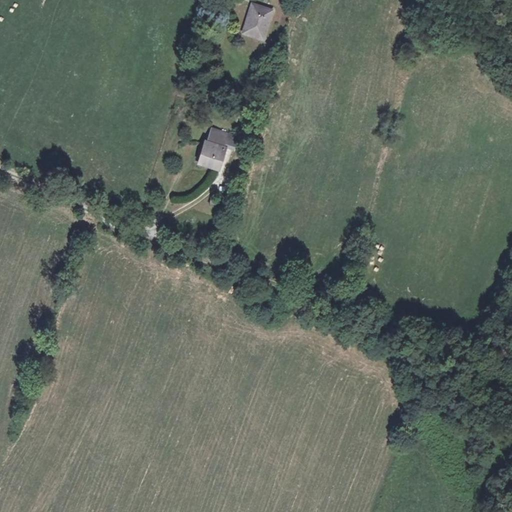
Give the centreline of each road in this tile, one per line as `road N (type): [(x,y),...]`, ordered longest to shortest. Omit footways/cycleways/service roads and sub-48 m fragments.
road 1 (track): [(511,440),(415,337),(204,262)]
road 2 (track): [(144,237),(0,165)]
